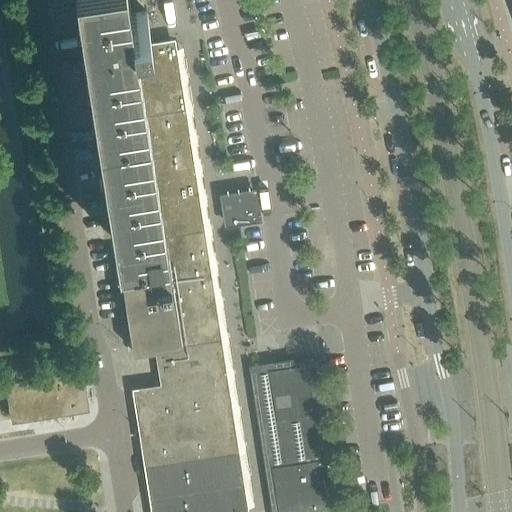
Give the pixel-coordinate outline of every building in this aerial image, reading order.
[(169,42),(137,47),(133,23),(137,22),(137,23),(148,21),(146,6),(139,7),(138,0),(78,0),(115,233),(116,241),(121,240),(121,242),(124,241),(124,240),(125,240),(125,241),(129,241),(129,239),(140,238),(141,248),(142,252),(129,254),(130,258),(119,259),(133,350),(155,346),(161,382),(138,385),(138,387),(157,511),(243,511),(183,127),(169,42)] [(257,212),(259,218),(262,218),(256,185),(219,191),(224,224),(227,223),(227,209),(223,196),(239,195),(254,191),(257,212)] [(227,209),(227,223),(238,221),(259,218),(257,212),(254,191),(239,195),(223,196),(227,209)] [(293,364),(292,357),(249,364),(273,511),(303,511),(304,510),(289,511),(279,511),(276,490),(274,477),(272,465),(296,461),(307,459),(321,457),(314,411),(301,414),(300,413),(277,417),(275,405),(274,405),(272,392),(273,392),(269,368),(293,364)] [(269,368),(273,392),(272,392),(274,405),(275,405),(277,417),(300,413),(301,414),(314,411),(326,409),(318,360),(293,364),(269,368)] [(89,403),(86,385),(83,364),(5,376),(11,415),(89,403)] [(272,465),(274,477),(276,490),(279,511),(289,511),(304,510),(329,506),(321,457),(310,458),(307,459),(296,461),(272,465)]
